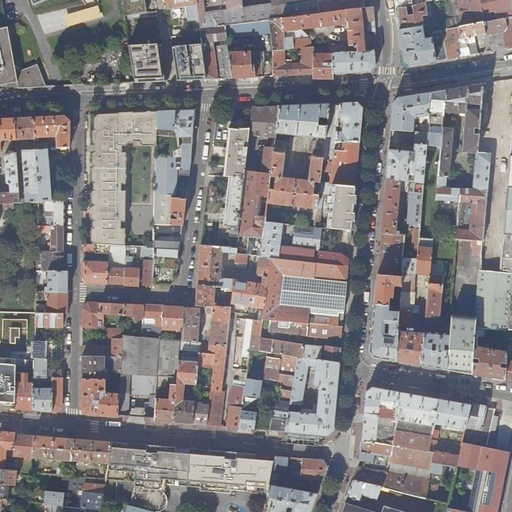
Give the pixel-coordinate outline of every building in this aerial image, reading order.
[(156,0),(122,0),(125,20),(159,15),(156,0)] [(165,0),(167,10),(187,7),(198,6),(201,29),(226,26),(271,20),(318,15),(365,9),(365,8),(363,0),(308,0),(267,6),(255,7),(244,8),(243,0),(165,0)] [(394,0),(396,9),(421,4),(420,0),(394,0)] [(511,0),(445,0),(448,12),(442,13),(445,29),(486,22),(486,21),(511,15),(511,0)] [(88,3),(63,10),(68,27),(103,17),(99,4),(89,7),(88,3)] [(421,4),(396,9),(400,31),(423,27),(423,26),(424,26),(422,17),(428,16),(426,3),(421,4)] [(201,30),(201,29),(198,6),(187,7),(188,20),(187,20),(187,23),(188,23),(190,31),(201,30)] [(374,7),(365,8),(365,9),(318,15),(271,20),(272,34),(274,51),(285,50),(294,50),(302,49),(309,49),(308,40),(303,30),(348,24),(350,46),(350,47),(355,46),(356,53),(351,53),(353,73),(365,73),(371,73),(376,66),(375,51),(365,52),(363,22),(369,22),(369,31),(371,32),(376,32),(374,7)] [(490,40),(492,52),(511,48),(511,17),(486,22),(445,29),(442,29),(446,47),(447,56),(445,56),(446,60),(477,55),(475,43),(474,37),(490,34),(491,40),(490,40)] [(272,34),(271,20),(226,26),(228,39),(272,34)] [(423,27),(400,31),(405,62),(411,66),(436,62),(434,49),(431,34),(428,34),(429,39),(425,39),(423,29),(430,28),(430,25),(424,26),(423,26),(423,27)] [(228,39),(226,26),(201,29),(201,30),(201,36),(202,39),(202,43),(214,42),(228,40),(228,39)] [(15,66),(9,28),(0,29),(0,86),(19,83),(15,66)] [(442,29),(437,30),(434,31),(431,31),(431,34),(434,49),(446,47),(442,29)] [(202,43),(202,39),(187,40),(187,37),(201,36),(201,30),(190,31),(185,31),(183,34),(184,36),(171,38),(173,52),(185,50),(186,55),(183,56),(183,55),(180,55),(180,58),(174,58),(176,70),(178,82),(190,81),(207,80),(204,52),(202,43)] [(204,52),(215,50),(214,42),(202,43),(204,52)] [(161,43),(127,46),(135,83),(167,82),(161,43)] [(223,80),(233,79),(230,53),(229,45),(219,46),(223,80)] [(339,74),(353,73),(351,53),(350,47),(350,46),(314,49),(314,75),(314,80),(334,79),(334,74),(339,74)] [(434,49),(436,62),(446,60),(445,56),(447,56),(446,47),(434,49)] [(303,76),(314,75),(314,49),(309,49),(302,49),(303,63),(301,64),(294,65),(294,76),(303,76)] [(213,80),(219,80),(215,50),(204,52),(207,80),(213,80)] [(285,50),(274,51),(274,77),(284,77),(294,76),(294,65),(287,65),(285,63),(285,50)] [(256,78),(263,78),(263,63),(264,63),(264,52),(230,53),(233,79),(256,78)] [(19,83),(20,89),(37,88),(47,88),(38,65),(21,72),(20,69),(18,70),(17,66),(15,66),(19,83)] [(479,135),(493,136),(494,119),(498,82),(483,84),(481,105),(481,110),(480,130),(479,135)] [(478,153),(479,135),(474,134),(474,129),(480,130),(481,110),(466,109),(466,104),(481,105),(483,84),(446,91),(444,113),(450,114),(450,116),(453,116),(453,114),(465,114),(462,152),(477,154),(474,190),(446,188),(446,178),(449,178),(454,125),(446,125),(446,121),(443,121),(437,187),(436,201),(459,202),(456,239),(484,242),(491,154),(478,153)] [(446,91),(431,93),(424,186),(437,187),(443,121),(444,113),(446,91)] [(428,133),(431,93),(398,99),(394,104),(391,130),(400,131),(414,132),(414,119),(419,118),(419,132),(428,133)] [(343,143),(360,143),(362,122),(363,109),(358,103),(341,103),(338,125),(343,126),(342,134),(337,133),(335,142),(343,143)] [(317,210),(319,196),(314,195),(316,182),(320,183),(329,104),(304,105),(279,106),(276,133),(316,138),(313,143),(312,152),(319,153),(318,157),(312,157),(309,180),(283,178),(285,155),(286,141),(275,140),(274,147),(271,174),(271,177),(276,178),(274,190),(269,190),(268,204),(294,207),(317,210)] [(276,133),(279,106),(269,106),(252,107),(251,125),(249,136),(275,139),(276,133)] [(190,111),(176,111),(175,136),(175,138),(184,138),(183,153),(185,153),(184,160),(192,160),(195,110),(190,111)] [(168,111),(157,112),(156,136),(163,136),(164,124),(166,124),(168,111)] [(172,111),(168,111),(166,124),(164,124),(163,136),(175,136),(176,111),(172,111)] [(105,114),(98,115),(94,118),(94,130),(95,130),(95,168),(93,167),(93,169),(95,169),(94,183),(93,183),(93,184),(94,184),(94,190),(93,190),(93,191),(94,191),(94,199),(93,199),(93,200),(94,200),(94,205),(93,205),(93,222),(94,222),(94,228),(93,228),(93,229),(94,229),(94,234),(94,245),(109,246),(125,247),(125,229),(121,229),(121,222),(125,222),(125,191),(122,191),(122,185),(126,185),(126,153),(122,153),(122,146),(126,146),(126,143),(133,143),(134,142),(140,142),(140,145),(141,145),(141,144),(156,144),(155,145),(156,145),(156,136),(157,112),(105,114)] [(57,116),(33,118),(35,139),(35,141),(39,141),(39,138),(55,137),(55,140),(57,140),(57,148),(70,148),(71,121),(65,116),(57,116)] [(29,118),(15,119),(16,140),(35,139),(33,118),(29,118)] [(10,119),(0,119),(0,154),(2,154),(2,153),(2,144),(3,141),(16,140),(15,119),(10,119)] [(249,136),(251,125),(248,126),(241,127),(241,126),(240,126),(240,128),(235,128),(229,127),(229,129),(230,129),(228,138),(228,137),(228,139),(229,139),(228,147),(227,147),(227,149),(228,149),(227,156),(226,156),(226,158),(227,158),(226,166),(225,166),(225,168),(226,168),(225,176),(224,176),(224,177),(225,178),(230,178),(245,179),(246,171),(249,136)] [(387,180),(409,182),(408,192),(409,193),(424,194),(424,186),(428,133),(419,132),(414,132),(400,131),(400,137),(409,138),(410,139),(415,140),(415,145),(409,145),(409,146),(404,145),(404,147),(390,146),(389,149),(388,163),(387,180)] [(507,198),(511,137),(493,136),(479,135),(478,153),(491,154),(484,242),(481,271),(482,271),(501,272),(504,236),(507,198)] [(342,152),(343,143),(335,142),(334,151),(342,152)] [(35,144),(36,150),(39,202),(43,202),(47,202),(52,202),(49,157),(48,143),(35,144)] [(332,186),(356,187),(357,175),(359,151),(360,143),(343,143),(342,152),(334,151),(330,183),(330,186),(332,186)] [(271,174),(274,147),(264,146),(261,173),(271,174)] [(26,199),(20,199),(20,203),(39,202),(36,150),(23,150),(26,199)] [(0,203),(8,203),(20,203),(20,199),(17,153),(8,154),(5,157),(6,184),(10,186),(10,193),(0,193),(0,203)] [(191,167),(192,160),(184,160),(185,153),(183,153),(174,153),(174,155),(172,196),(176,196),(177,178),(177,170),(191,171),(191,167)] [(162,168),(155,168),(155,197),(154,225),(170,225),(171,220),(171,215),(172,198),(172,196),(174,155),(162,155),(162,168)] [(249,255),(261,256),(265,222),(268,204),(269,190),(271,177),(271,174),(261,173),(246,171),(245,179),(240,226),(237,247),(237,254),(249,255)] [(221,220),(221,225),(240,226),(245,179),(230,178),(230,186),(228,197),(227,209),(226,220),(221,220)] [(400,192),(408,192),(409,182),(387,180),(384,204),(382,233),(403,235),(404,232),(397,231),(400,192)] [(330,200),(332,186),(330,186),(320,184),(319,196),(317,210),(314,228),(320,228),(323,200),(327,200),(330,200)] [(350,231),(352,231),(354,209),(354,201),(356,187),(332,186),(330,200),(327,200),(326,206),(329,206),(327,229),(330,229),(350,231)] [(430,276),(436,201),(437,187),(424,186),(424,194),(419,249),(418,260),(417,274),(430,276)] [(419,249),(424,194),(409,193),(407,225),(411,225),(411,229),(416,229),(414,249),(419,249)] [(185,209),(186,199),(172,198),(171,215),(174,215),(174,217),(177,217),(176,220),(171,220),(170,225),(183,226),(185,209)] [(64,209),(64,202),(52,202),(47,202),(46,218),(54,218),(54,227),(64,227),(64,209)] [(294,226),(265,222),(261,256),(261,258),(270,259),(348,267),(349,258),(340,255),(326,254),(325,257),(318,256),(319,253),(320,239),(321,228),(320,228),(314,228),(307,227),(304,252),(292,251),(294,226)] [(240,226),(221,225),(220,232),(219,238),(229,239),(228,247),(237,247),(240,226)] [(64,235),(64,227),(54,227),(44,227),(39,227),(38,233),(43,233),(51,233),(51,243),(49,243),(48,252),(64,252),(64,235)] [(380,253),(378,275),(403,277),(403,272),(404,258),(406,235),(403,235),(382,233),(380,253)] [(511,289),(511,236),(504,236),(501,272),(482,271),(479,308),(478,318),(477,330),(509,334),(509,330),(511,294),(511,289)] [(94,245),(84,245),(83,253),(108,254),(108,264),(108,269),(124,269),(125,247),(109,246),(94,245)] [(215,286),(234,288),(235,280),(225,279),(221,280),(223,253),(237,254),(237,247),(228,247),(201,245),(200,260),(198,285),(215,286)] [(141,247),(125,247),(124,269),(124,285),(132,286),(139,286),(140,267),(137,267),(137,270),(131,269),(132,267),(132,252),(140,252),(141,247)] [(63,261),(64,252),(48,252),(43,252),(42,272),(46,272),(48,272),(63,272),(63,261)] [(148,286),(152,286),(153,254),(150,254),(150,258),(150,261),(144,261),(143,286),(148,286)] [(249,255),(237,254),(236,264),(248,266),(249,255)] [(243,357),(250,358),(251,350),(259,352),(261,338),(263,319),(270,259),(261,258),(259,258),(257,276),(263,277),(263,283),(235,280),(234,288),(232,301),(232,304),(260,308),(258,320),(247,319),(243,357)] [(416,274),(417,274),(418,260),(404,258),(403,272),(416,274)] [(270,259),(263,319),(270,319),(343,327),(344,320),(344,312),(323,310),(280,306),(283,276),(347,283),(348,267),(270,259)] [(108,264),(83,264),(83,278),(88,284),(106,285),(124,285),(124,269),(108,269),(108,264)] [(46,272),(42,272),(37,272),(37,279),(37,284),(41,284),(41,279),(44,279),(45,278),(46,272)] [(68,272),(63,272),(48,272),(48,292),(68,293),(68,279),(68,272)] [(413,306),(416,274),(403,272),(403,277),(402,288),(400,313),(399,327),(411,328),(412,313),(412,312),(413,312),(413,306)] [(403,277),(378,275),(373,330),(371,352),(375,358),(396,362),(398,332),(399,327),(400,313),(389,312),(389,308),(390,308),(391,292),(394,292),(395,287),(402,288),(403,277)] [(323,310),(344,312),(346,292),(347,283),(283,276),(280,306),(323,310)] [(430,276),(426,324),(439,325),(442,293),(444,277),(430,276)] [(206,306),(231,308),(232,308),(232,304),(232,301),(214,300),(215,286),(198,285),(197,291),(197,305),(201,306),(206,306)] [(68,303),(68,293),(48,292),(37,292),(36,299),(42,299),(42,296),(48,296),(48,300),(46,300),(46,302),(48,302),(47,311),(42,311),(42,305),(36,305),(36,313),(63,314),(63,315),(68,315),(68,303)] [(83,318),(83,327),(103,328),(104,315),(100,314),(100,304),(88,304),(83,309),(83,318)] [(100,314),(104,315),(123,316),(123,305),(111,305),(100,304),(100,314)] [(123,305),(123,316),(134,316),(134,319),(142,320),(142,318),(143,306),(133,306),(123,305)] [(190,308),(184,307),(183,331),(182,342),(199,344),(200,324),(201,306),(197,305),(196,308),(190,308)] [(155,306),(143,306),(142,318),(156,318),(155,325),(142,325),(142,337),(160,339),(162,340),(163,330),(164,307),(155,306)] [(217,345),(227,346),(231,308),(206,306),(205,314),(213,314),(210,345),(217,345)] [(177,307),(164,307),(163,330),(183,331),(184,307),(177,307)] [(63,327),(63,315),(63,314),(36,313),(36,327),(63,327)] [(477,330),(478,318),(452,316),(450,335),(447,371),(463,374),(473,375),(475,348),(476,348),(477,330)] [(27,319),(3,319),(2,345),(27,345),(27,319)] [(308,336),(342,340),(343,327),(270,319),(268,331),(308,336)] [(108,330),(108,339),(120,339),(120,331),(108,330)] [(418,366),(422,366),(425,335),(413,333),(414,330),(411,330),(408,330),(408,333),(398,332),(396,362),(418,366)] [(447,371),(450,335),(425,333),(425,335),(422,366),(433,368),(447,371)] [(141,337),(122,335),(122,340),(121,358),(120,374),(128,375),(158,377),(160,339),(142,337),(141,337)] [(261,338),(259,352),(268,353),(282,355),(298,358),(320,361),(322,347),(301,345),(261,338)] [(105,347),(82,347),(82,357),(121,358),(122,340),(120,339),(108,339),(105,339),(105,347)] [(162,340),(160,339),(158,377),(157,390),(168,390),(168,378),(178,378),(179,362),(180,350),(181,342),(162,340)] [(181,342),(180,350),(200,352),(201,344),(199,344),(182,342),(181,342)] [(44,345),(35,345),(35,359),(43,359),(62,360),(62,354),(58,354),(54,354),(44,354),(44,350),(44,345)] [(207,365),(214,366),(217,345),(210,345),(209,351),(206,351),(206,354),(200,353),(199,363),(199,364),(204,365),(204,370),(207,370),(207,365)] [(209,406),(207,426),(221,427),(225,392),(222,392),(227,346),(217,345),(214,366),(209,406)] [(324,362),(340,364),(341,349),(326,347),(324,362)] [(507,353),(476,348),(475,348),(473,375),(487,378),(505,381),(506,362),(507,353)] [(268,353),(264,376),(279,378),(282,355),(268,353)] [(279,378),(270,431),(277,432),(286,433),(290,413),(291,405),(298,358),(282,355),(279,378)] [(35,362),(0,357),(0,408),(16,410),(17,374),(22,374),(28,374),(34,374),(35,362)] [(121,358),(82,357),(82,369),(82,380),(105,380),(110,381),(111,377),(105,377),(105,374),(108,374),(108,371),(105,371),(105,362),(110,362),(110,363),(111,364),(113,364),(112,374),(120,374),(121,358)] [(177,386),(174,423),(186,424),(194,425),(196,403),(184,402),(185,385),(197,385),(197,384),(197,381),(199,364),(199,363),(186,363),(186,358),(182,358),(182,362),(179,362),(178,378),(177,386)] [(43,359),(35,359),(34,374),(34,379),(43,379),(43,372),(43,365),(43,359)] [(16,384),(16,410),(24,410),(33,411),(34,389),(34,384),(28,384),(28,374),(22,374),(22,384),(16,384)] [(128,375),(120,374),(120,380),(119,394),(127,394),(128,375)] [(128,375),(127,394),(128,394),(128,398),(151,399),(157,400),(157,390),(158,377),(128,375)] [(43,379),(34,379),(34,384),(34,389),(52,389),(52,379),(43,379)] [(62,408),(62,379),(52,379),(52,389),(53,413),(57,413),(62,408)] [(105,380),(82,380),(82,391),(82,398),(82,410),(87,416),(104,417),(118,418),(118,416),(119,395),(107,394),(105,392),(105,380)] [(253,382),(245,429),(255,430),(262,383),(253,382)] [(155,419),(155,421),(168,423),(174,423),(177,386),(171,385),(170,401),(157,400),(155,419)] [(233,386),(227,428),(231,428),(240,429),(246,388),(233,386)] [(435,425),(435,424),(441,400),(407,393),(373,388),(367,393),(366,407),(380,408),(380,404),(398,407),(396,420),(435,425)] [(43,412),(53,413),(52,389),(34,389),(33,411),(43,412)] [(119,395),(118,416),(122,416),(127,416),(128,398),(128,394),(127,394),(119,394),(119,395)] [(196,403),(194,425),(205,426),(207,426),(209,406),(204,406),(202,403),(203,396),(196,395),(196,403)] [(453,427),(466,430),(467,426),(472,405),(459,403),(441,400),(435,424),(453,427)] [(432,462),(434,452),(429,451),(432,440),(435,429),(435,425),(396,420),(398,407),(380,404),(380,408),(366,407),(364,423),(363,431),(361,449),(360,461),(370,463),(383,460),(383,457),(390,458),(389,462),(393,463),(432,468),(434,463),(432,462)] [(467,426),(483,429),(488,408),(472,405),(467,426)] [(490,435),(497,409),(488,408),(483,429),(481,434),(490,435)] [(14,451),(15,434),(0,432),(0,468),(4,469),(6,451),(14,451)] [(32,458),(34,436),(22,435),(15,434),(14,451),(13,457),(23,457),(21,471),(30,472),(31,464),(32,458)] [(71,461),(74,439),(55,438),(34,436),(32,458),(71,462),(71,461)] [(109,464),(111,443),(92,441),(74,439),(71,461),(109,464)] [(434,452),(438,453),(439,449),(436,449),(438,441),(432,440),(429,451),(434,452)] [(498,511),(511,452),(463,442),(460,457),(455,479),(449,504),(446,511),(498,511)] [(160,495),(161,489),(188,490),(188,485),(194,486),(194,491),(202,491),(202,495),(233,497),(233,493),(249,494),(250,491),(254,491),(253,494),(269,495),(271,485),(273,473),(276,457),(257,455),(256,462),(252,461),(253,455),(233,453),(233,456),(222,455),(222,452),(213,451),(198,450),(198,455),(191,455),(191,450),(187,449),(178,448),(163,447),(162,450),(151,449),(151,446),(142,445),(142,447),(138,446),(138,445),(125,444),(112,443),(107,480),(118,481),(136,483),(135,487),(132,502),(131,505),(157,511),(158,511),(159,511),(161,511),(162,510),(163,510),(164,509),(165,508),(165,507),(166,506),(166,505),(166,503),(166,502),(166,501),(166,500),(165,499),(164,497),(163,497),(162,496),(161,495),(160,495)] [(455,479),(460,457),(438,453),(434,452),(432,462),(434,463),(445,465),(453,467),(449,477),(455,479)] [(274,471),(289,472),(290,458),(276,457),(274,471)] [(324,461),(303,459),(302,479),(323,481),(328,468),(324,461)] [(431,479),(432,472),(432,468),(393,463),(389,462),(388,472),(431,479)] [(443,474),(445,465),(434,463),(432,468),(432,472),(443,474)] [(388,472),(359,467),(357,473),(354,480),(383,487),(384,488),(388,472)] [(4,469),(0,468),(0,484),(10,485),(14,485),(16,485),(17,471),(12,470),(4,469)] [(384,488),(427,498),(431,479),(388,472),(384,488)] [(271,485),(285,488),(287,476),(273,473),(271,485)] [(107,480),(96,479),(95,494),(105,495),(107,480)] [(350,490),(348,498),(358,501),(362,500),(363,496),(378,500),(383,487),(354,480),(350,490)] [(10,485),(0,484),(0,498),(8,500),(10,485)] [(311,511),(315,503),(318,494),(285,488),(271,485),(269,495),(268,498),(275,499),(272,511),(311,511)] [(52,494),(51,505),(63,506),(65,493),(50,492),(50,494),(52,494)] [(101,510),(104,500),(105,495),(95,494),(85,493),(83,508),(101,510)] [(8,500),(0,498),(0,511),(1,511),(2,503),(8,504),(8,500)] [(446,511),(449,504),(437,501),(434,511),(368,511),(345,505),(342,511),(446,511)]
